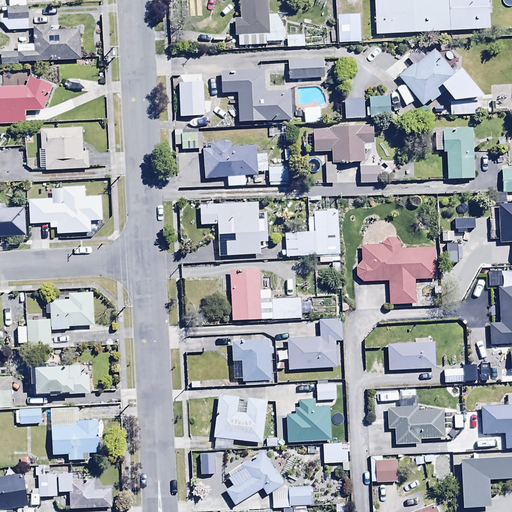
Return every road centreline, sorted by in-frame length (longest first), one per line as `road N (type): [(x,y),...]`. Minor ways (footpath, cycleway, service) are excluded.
road 1 (unclassified): [(134,0),(146,257)]
road 2 (unclassified): [(146,257),(159,511)]
road 3 (residential): [(146,257),(0,266)]
